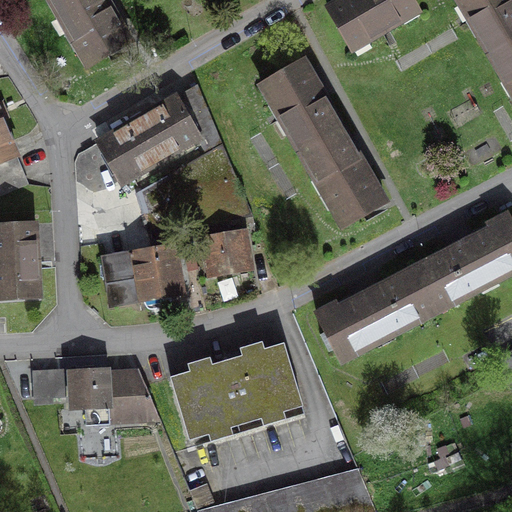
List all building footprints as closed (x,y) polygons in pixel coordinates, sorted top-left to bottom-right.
[(106,0),(50,0),(90,67),(132,43),(106,0)] [(419,13),(412,0),(340,0),(329,7),(353,50),(419,13)] [(511,0),(458,0),(511,92),(511,0)] [(385,204),(307,61),(262,85),(340,228),(385,204)] [(0,82),(0,181),(32,170),(0,82)] [(170,87),(79,138),(109,191),(200,141),(170,87)] [(511,221),(511,219),(318,318),(340,361),(511,273),(511,221)] [(36,224),(0,226),(0,302),(40,300),(36,224)] [(263,275),(258,235),(210,241),(215,281),(263,275)] [(186,252),(112,262),(118,309),(193,300),(186,252)] [(284,350),(180,381),(198,441),(302,410),(284,350)] [(511,357),(499,364),(511,388),(511,357)] [(153,372),(86,377),(90,429),(156,424),(153,372)] [(339,475),(208,511),(321,511),(347,505),(339,475)]
